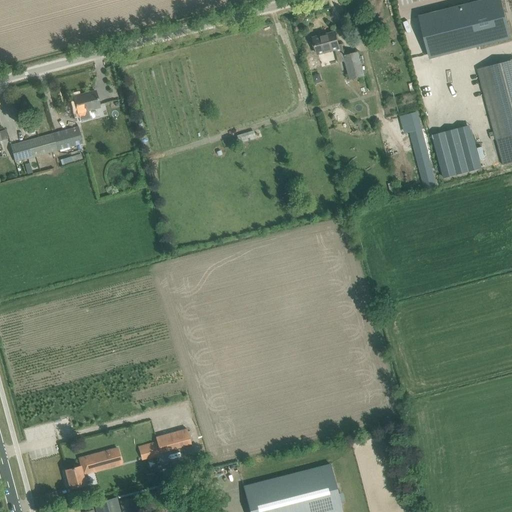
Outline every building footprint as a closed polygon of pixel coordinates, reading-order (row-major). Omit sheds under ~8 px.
[(500,0),(484,0),(420,16),(430,58),(510,38),(500,0)] [(313,38),(316,47),(318,55),(335,50),(339,63),(345,61),(350,79),(364,76),(358,53),(346,56),(346,55),(345,55),(342,44),(339,45),(335,32),(335,34),(322,37),(321,36),(313,38)] [(511,128),(511,60),(477,71),(495,133),(511,128)] [(432,71),(417,75),(423,98),(438,94),(432,71)] [(91,119),(89,110),(100,107),(96,91),(73,97),(78,113),(80,122),(91,119)] [(417,112),(404,116),(424,191),(437,187),(417,112)] [(23,124),(27,134),(37,131),(34,121),(23,124)] [(53,134),(58,151),(83,144),(78,127),(53,134)] [(471,129),(434,139),(444,178),(481,168),(471,129)] [(58,151),(53,134),(11,146),(15,162),(58,151)] [(73,163),(82,160),(80,153),(71,156),(73,163)] [(172,450),(191,445),(187,429),(156,437),(157,442),(160,454),(172,450)] [(111,450),(99,453),(90,456),(79,459),(80,467),(66,470),(71,488),(80,485),(84,484),(86,484),(84,474),(122,464),(117,448),(111,450)] [(342,511),(331,464),(243,486),(249,511),(342,511)] [(94,504),(96,511),(120,511),(117,497),(94,504)] [(138,511),(134,497),(119,501),(122,511),(138,511)]
